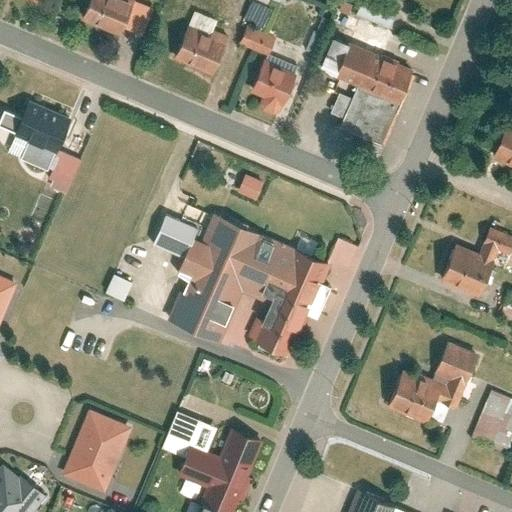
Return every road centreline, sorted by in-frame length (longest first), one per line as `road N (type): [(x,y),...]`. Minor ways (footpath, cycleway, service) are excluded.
road 1 (residential): [(391,203),(0,35)]
road 2 (residential): [(306,414),(391,203)]
road 3 (residential): [(306,414),(511,501)]
road 4 (residential): [(411,153),(483,0)]
